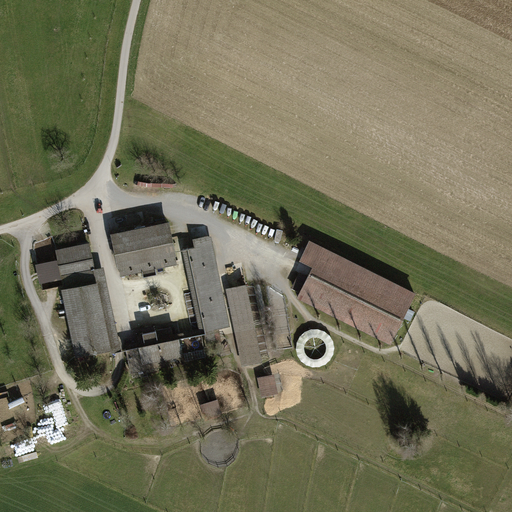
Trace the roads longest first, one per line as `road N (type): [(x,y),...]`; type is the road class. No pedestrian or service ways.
road 1 (unclassified): [(136,0),(111,150),(95,186),(50,214),(0,230)]
road 2 (track): [(395,359),(511,416)]
